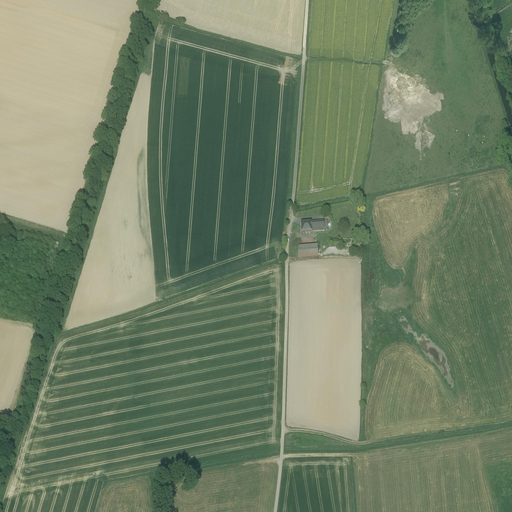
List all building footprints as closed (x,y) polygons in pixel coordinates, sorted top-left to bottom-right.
[(326,221),(310,223),(311,232),(327,231),(326,221)] [(310,222),(300,223),(301,233),(311,232),(310,223),(310,222)] [(322,245),(299,247),(299,257),(320,256),(320,251),(322,251),(322,245)] [(341,257),(328,256),(325,302),(337,303),(341,257)] [(354,258),(341,257),(338,304),(350,304),(354,258)]
